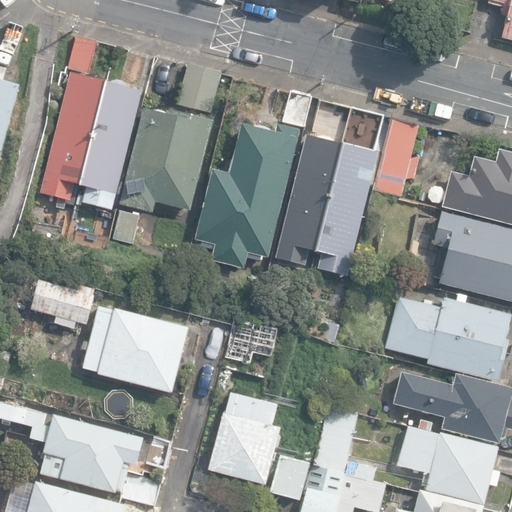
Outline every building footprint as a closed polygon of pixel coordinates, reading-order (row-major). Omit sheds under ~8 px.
[(500,37),(511,39),(511,0),(486,0),(486,3),(501,6),(499,13),(505,15),(500,37)] [(69,69),(89,74),(97,42),(77,37),(69,69)] [(178,104),(211,112),(221,72),(188,64),(178,104)] [(0,159),(21,85),(4,81),(7,69),(0,66),(0,159)] [(74,183),(80,185),(106,82),(71,73),(40,193),(70,200),(74,183)] [(106,82),(80,185),(86,186),(82,203),(112,211),(142,91),(106,82)] [(283,121),(304,127),(311,97),(290,91),(283,121)] [(313,131),(376,146),(383,116),(320,100),(313,131)] [(119,203),(153,212),(156,201),(190,210),(213,121),(170,109),(168,116),(143,109),(119,203)] [(373,189),(400,196),(405,177),(413,179),(419,156),(412,154),(419,124),(392,117),(373,189)] [(211,260),(244,268),(247,257),(260,260),(261,255),(268,257),(300,130),(277,124),(275,132),(242,124),(230,173),(213,169),(195,239),(202,241),(200,246),(214,250),(211,260)] [(309,250),(315,251),(341,144),(306,135),(276,258),(305,265),(309,250)] [(341,144),(315,251),(320,253),(317,268),(348,276),(378,153),(341,144)] [(442,206),(511,224),(511,152),(498,149),(495,162),(473,156),(468,175),(451,171),(442,206)] [(132,245),(140,214),(120,209),(113,240),(132,245)] [(439,282),(511,301),(511,230),(442,212),(433,244),(448,248),(439,282)] [(61,323),(77,327),(78,321),(87,324),(95,295),(39,281),(32,308),(63,316),(61,323)] [(426,363),(498,381),(508,339),(503,338),(510,314),(466,303),(468,297),(457,294),(455,301),(444,298),(442,308),(397,296),(384,347),(427,359),(426,363)] [(99,373),(172,392),(188,327),(116,309),(115,312),(99,308),(83,367),(99,371),(99,373)] [(225,357),(249,363),(251,352),(271,356),(277,328),(233,318),(225,357)] [(337,347),(342,326),(324,322),(319,342),(337,347)] [(0,393),(1,394),(11,353),(0,350),(0,393)] [(441,428),(498,442),(500,438),(503,437),(505,429),(506,427),(511,429),(511,425),(511,388),(455,374),(452,385),(401,372),(393,404),(444,416),(441,428)] [(209,468),(265,484),(281,428),(271,425),(277,405),(231,392),(225,414),(224,413),(209,468)] [(137,466),(145,437),(53,413),(50,427),(45,426),(48,413),(0,400),(0,416),(33,426),(30,437),(46,441),(43,453),(48,454),(43,473),(114,492),(115,490),(122,492),(130,464),(137,466)] [(347,460),(359,411),(327,403),(312,465),(344,473),(347,460)] [(429,426),(431,418),(418,415),(417,423),(429,426)] [(426,490),(484,504),(489,484),(496,486),(500,470),(493,468),(499,447),(408,425),(398,465),(424,472),(421,482),(427,483),(426,490)] [(268,488),(298,496),(308,459),(278,451),(268,488)] [(376,467),(347,460),(344,473),(373,480),(376,467)] [(334,511),(344,473),(312,465),(301,511),(334,511)] [(122,497),(155,506),(162,481),(128,473),(122,497)] [(378,511),(386,483),(373,480),(344,473),(334,511),(360,511),(361,511),(363,511),(378,511)] [(27,511),(124,511),(127,505),(36,481),(32,497),(28,496),(24,508),(28,509),(27,511)] [(395,511),(481,511),(483,506),(419,490),(413,511),(409,511),(396,509),(395,511)]
